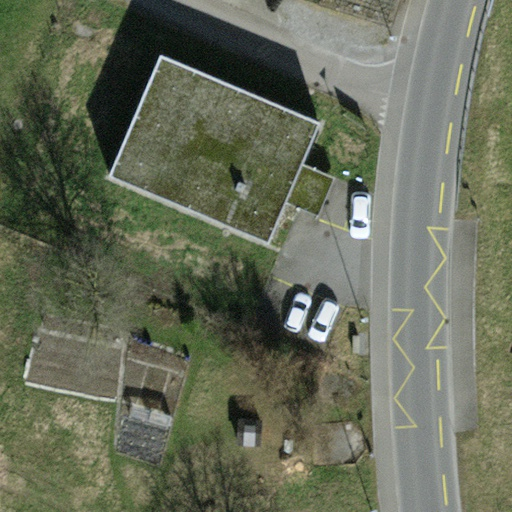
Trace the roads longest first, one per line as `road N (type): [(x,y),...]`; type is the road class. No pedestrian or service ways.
road 1 (secondary): [(429,100),(416,247),(427,511)]
road 2 (residential): [(167,0),(329,77),(429,100)]
